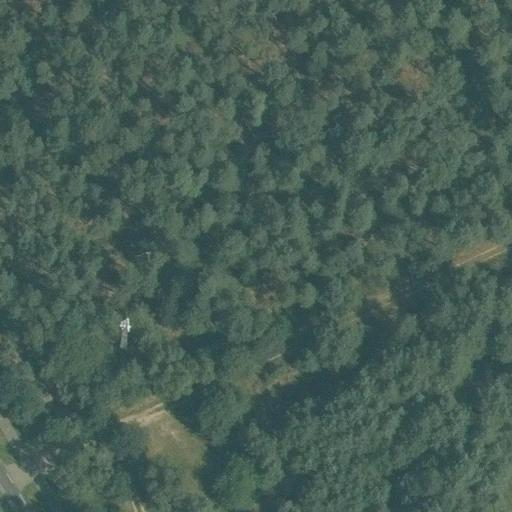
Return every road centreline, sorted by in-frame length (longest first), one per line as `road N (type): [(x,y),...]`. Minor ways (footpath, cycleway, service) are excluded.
road 1 (track): [(109,431),(511,240)]
road 2 (track): [(109,431),(0,486)]
